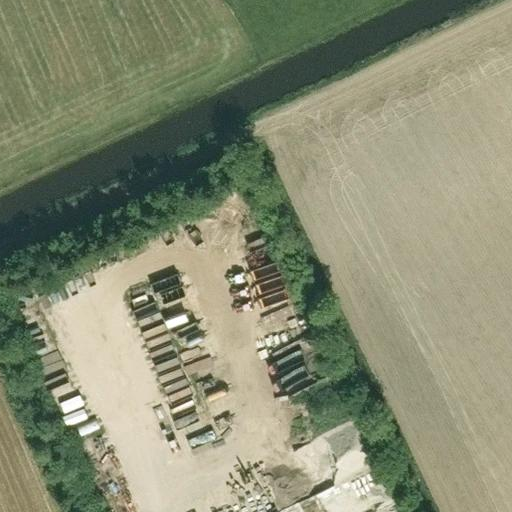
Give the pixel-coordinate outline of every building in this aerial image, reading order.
[(262,310),(286,295),(279,285),(256,301),(262,310)] [(210,332),(187,339),(198,371),(220,364),(210,332)] [(37,353),(57,348),(55,339),(34,344),(37,353)] [(45,379),(66,371),(62,359),(41,366),(45,379)] [(78,432),(98,422),(93,413),(73,422),(78,432)] [(238,435),(253,428),(250,419),(234,426),(238,435)] [(179,475),(176,488),(113,474),(105,506),(131,511),(174,511),(183,476),(179,475)] [(273,509),(292,500),(289,493),(270,501),(273,509)]
